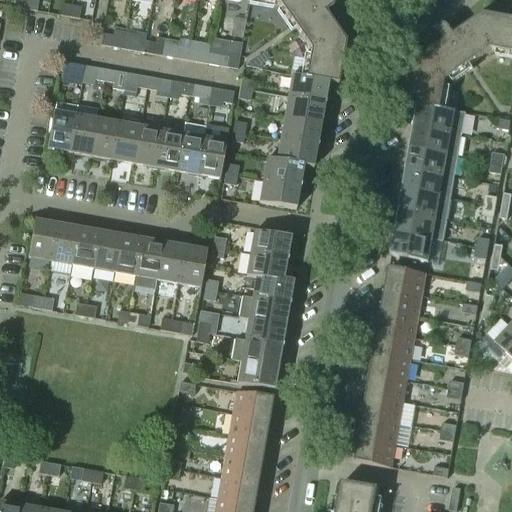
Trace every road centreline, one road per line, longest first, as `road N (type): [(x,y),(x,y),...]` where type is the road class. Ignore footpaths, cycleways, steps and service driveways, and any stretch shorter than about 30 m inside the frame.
road 1 (residential): [(28,206),(14,177),(36,50),(236,83)]
road 2 (residential): [(28,206),(181,234),(206,212),(340,234)]
road 3 (residential): [(297,511),(340,234)]
road 4 (residential): [(340,234),(383,0)]
